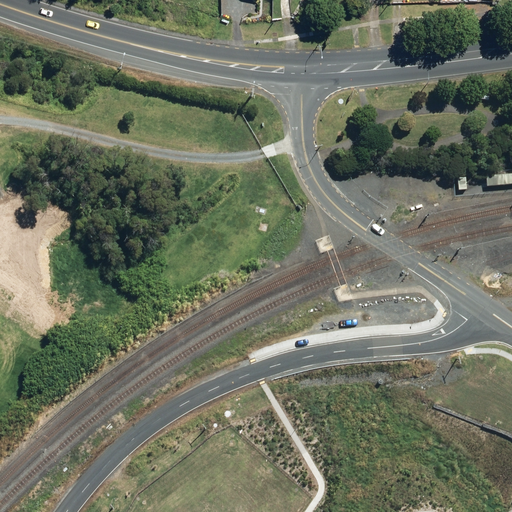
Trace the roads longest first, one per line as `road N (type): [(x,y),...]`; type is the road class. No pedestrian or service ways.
road 1 (residential): [(475,304),(438,335),(296,354),(179,404),(108,458),(70,511)]
road 2 (residential): [(475,304),(325,195),(307,169),(297,69)]
road 3 (secondary): [(0,3),(204,60),(297,69)]
road 4 (secondary): [(297,69),(511,48)]
